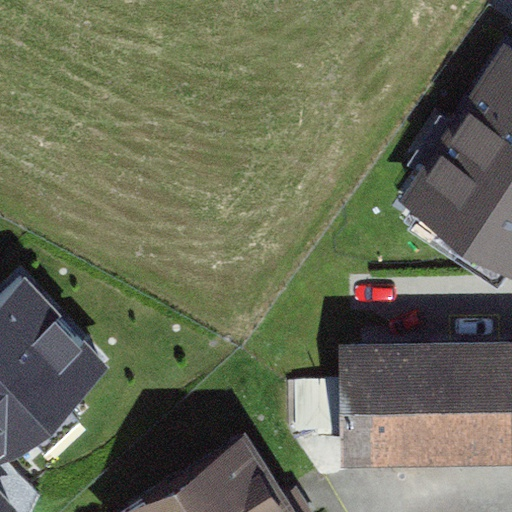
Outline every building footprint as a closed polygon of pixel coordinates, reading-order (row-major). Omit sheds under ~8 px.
[(511,46),(508,44),(412,189),(511,254),(511,46)] [(0,511),(2,511),(10,505),(0,493),(0,452),(100,358),(21,274),(0,293),(0,511)] [(511,341),(352,344),(353,445),(506,443),(506,416),(511,415),(511,341)] [(341,432),(340,378),(288,379),(289,425),(294,432),(341,432)] [(243,435),(120,511),(295,511),(283,493),(280,495),(243,435)]
